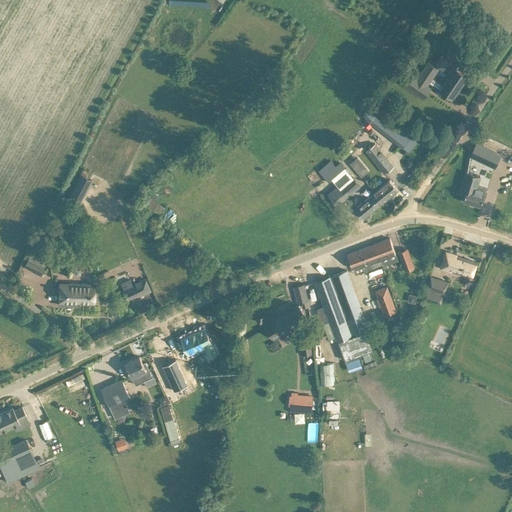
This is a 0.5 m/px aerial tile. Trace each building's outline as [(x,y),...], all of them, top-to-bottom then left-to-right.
[(456,44),(461,33),(443,25),(438,35),(456,44)] [(441,89),(452,97),(468,75),(456,68),(458,65),(448,58),(447,58),(448,59),(442,67),(449,72),(448,74),(450,76),(441,89)] [(411,74),(404,85),(417,93),(419,91),(426,96),(431,88),(427,85),(430,81),(432,77),(438,68),(429,62),(418,78),(411,74)] [(414,134),(374,104),(364,116),(404,146),(414,134)] [(476,143),(470,155),(496,167),(502,155),(476,143)] [(385,173),(394,166),(376,144),(367,150),(385,173)] [(350,163),(362,177),(369,171),(358,157),(350,163)] [(335,179),(340,185),(341,187),(353,177),(340,161),(335,165),(331,160),(319,170),(330,183),(335,179)] [(467,172),(461,193),(466,194),(464,200),(481,205),(483,199),(485,200),(487,191),(486,190),(486,188),(477,185),(480,175),(467,172)] [(79,173),(71,188),(84,195),(85,195),(93,180),(79,173)] [(354,178),(353,177),(341,187),(340,185),(338,186),(337,184),(327,193),(337,205),(360,185),(354,178)] [(375,192),(384,203),(399,190),(390,179),(375,192)] [(384,203),(375,192),(363,202),(355,208),(364,219),(384,203)] [(382,264),(384,270),(389,268),(388,264),(385,264),(383,257),(396,253),(390,238),(374,243),(382,264)] [(353,268),(354,268),(362,264),(365,271),(382,264),(374,243),(348,253),(353,268)] [(414,267),(407,248),(399,251),(406,270),(414,267)] [(472,277),(477,262),(447,252),(442,267),(472,277)] [(40,275),(44,267),(36,262),(37,259),(30,255),(24,266),(25,266),(34,270),(33,271),(34,271),(40,274),(39,274),(40,275)] [(315,282),(326,312),(318,315),(322,324),(330,321),(336,340),(369,328),(347,270),(315,282)] [(139,297),(151,291),(151,289),(152,289),(147,278),(146,278),(145,277),(141,279),(133,283),(139,297)] [(437,291),(445,294),(449,281),(438,277),(434,290),(427,288),(424,298),(434,301),(437,291)] [(91,293),(91,284),(67,283),(67,285),(60,285),(60,283),(59,283),(58,304),(73,305),(73,302),(94,303),(94,293),(91,293)] [(304,284),(294,286),(298,303),(301,302),(303,308),(309,306),(304,284)] [(382,306),(385,315),(396,311),(387,286),(376,290),(379,298),(382,306)] [(265,327),(270,335),(273,338),(293,327),(294,329),(300,326),(299,324),(307,319),(298,305),(265,327)] [(206,327),(181,338),(184,345),(183,346),(186,352),(187,351),(189,354),(204,347),(208,354),(209,358),(218,354),(212,343),(213,343),(206,327)] [(299,330),(302,355),(313,353),(309,328),(299,330)] [(369,352),(363,355),(365,361),(367,360),(371,359),(371,358),(369,352)] [(155,382),(150,370),(146,361),(143,363),(140,356),(126,363),(132,376),(136,384),(147,379),(149,385),(155,382)] [(350,371),(363,367),(360,357),(346,361),(350,371)] [(176,359),(163,365),(175,390),(188,385),(176,359)] [(321,362),(321,383),(336,383),(336,362),(321,362)] [(192,383),(207,378),(203,365),(188,369),(192,383)] [(130,396),(128,391),(122,379),(102,388),(110,405),(112,404),(124,399),(130,396)] [(289,401),(288,406),(291,406),(312,407),(313,402),(313,395),(298,394),(298,392),(297,392),(292,391),(291,395),(289,395),(289,401)] [(166,433),(176,433),(174,394),(164,395),(166,433)] [(112,404),(110,405),(116,418),(130,411),(124,399),(112,404)] [(0,412),(0,427),(2,431),(20,423),(19,420),(27,417),(22,406),(14,410),(13,407),(0,412)] [(122,438),(115,440),(118,450),(128,447),(126,440),(123,441),(122,438)] [(26,439),(9,447),(13,458),(14,460),(32,452),(31,450),(26,439)] [(9,449),(0,453),(0,464),(13,458),(9,447),(8,447),(9,449)] [(294,496),(304,496),(304,477),(295,477),(294,496)]
